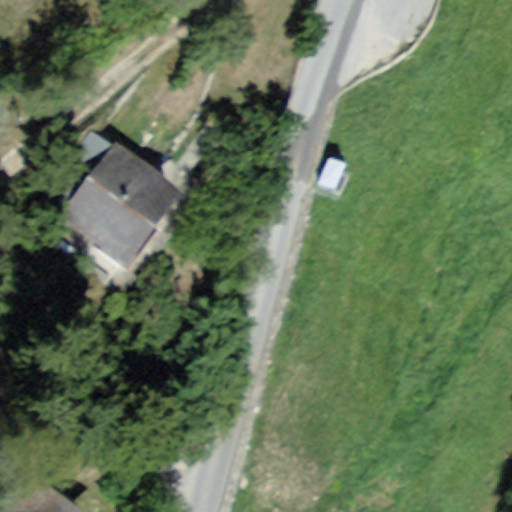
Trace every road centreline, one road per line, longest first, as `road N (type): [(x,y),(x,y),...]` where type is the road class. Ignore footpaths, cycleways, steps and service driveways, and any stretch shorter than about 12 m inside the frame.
road 1 (residential): [(200,511),(300,131),(346,0)]
road 2 (track): [(211,0),(0,175)]
